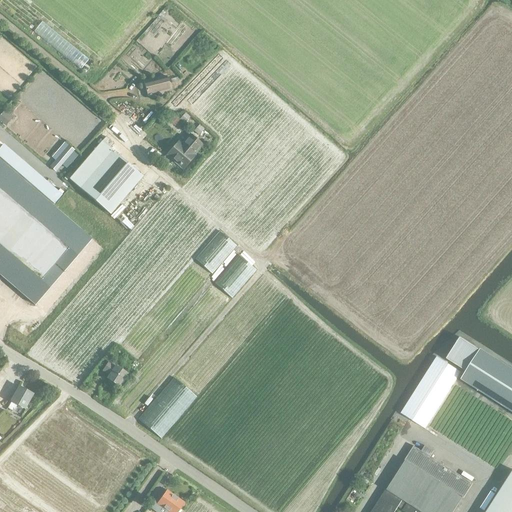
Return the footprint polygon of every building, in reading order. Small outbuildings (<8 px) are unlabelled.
[(34,31),(81,68),(90,58),(42,20),(34,31)] [(144,82),(147,94),(171,88),(167,75),(144,82)] [(0,120),(6,126),(13,118),(4,111),(0,115),(0,120)] [(178,142),(168,154),(185,168),(195,156),(193,154),(202,144),(192,135),(182,145),(178,142)] [(110,148),(114,143),(106,137),(102,141),(110,148)] [(74,152),(75,151),(64,141),(51,156),(55,160),(50,166),(56,172),(63,165),(67,168),(78,156),(74,152)] [(102,141),(69,180),(110,215),(143,177),(102,141)] [(53,207),(0,160),(0,275),(35,305),(92,240),(53,207)] [(274,302),(283,291),(262,275),(255,284),(266,293),(265,295),(274,302)] [(122,346),(138,359),(162,331),(145,317),(122,346)] [(446,359),(466,371),(461,379),(511,411),(511,369),(480,349),(480,350),(460,337),(446,359)] [(159,383),(181,354),(164,340),(141,370),(159,383)] [(437,356),(400,414),(425,430),(462,372),(437,356)] [(118,386),(126,373),(117,367),(116,368),(108,362),(102,371),(109,376),(107,378),(118,386)] [(25,408),(33,394),(20,387),(9,408),(14,411),(19,404),(25,408)] [(385,489),(380,497),(397,508),(398,507),(402,510),(402,511),(404,511),(452,511),(462,497),(463,498),(472,484),(430,457),(434,451),(426,445),(422,452),(413,446),(404,460),(406,461),(387,490),(385,489)] [(511,511),(511,472),(486,511),(511,511)] [(150,508),(155,511),(177,511),(184,504),(172,495),(173,494),(169,492),(168,493),(167,492),(159,504),(155,501),(150,508)] [(394,511),(397,508),(380,497),(370,511),(394,511)]
